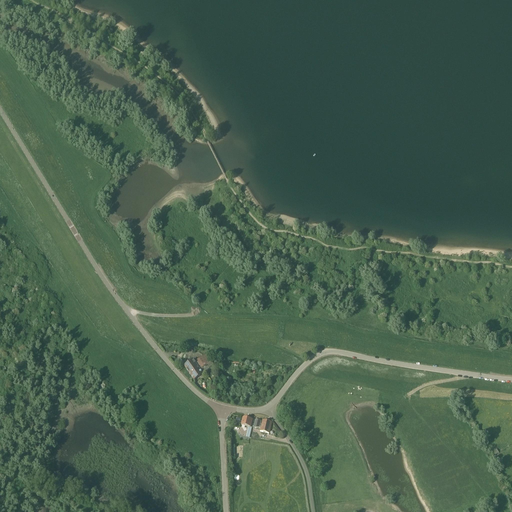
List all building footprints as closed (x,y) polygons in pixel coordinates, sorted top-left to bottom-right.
[(206,354),(196,361),(200,366),(210,360),(206,354)] [(194,370),(198,367),(193,360),(184,366),(189,373),(194,369),(194,370)] [(210,360),(200,366),(202,369),(207,365),(209,368),(214,365),(211,360),(210,360)] [(194,369),(189,373),(194,380),(203,374),(202,372),(203,371),(204,372),(210,369),(209,368),(207,365),(202,369),(200,366),(198,367),(194,370),(194,369)] [(243,417),(241,425),(249,427),(251,427),(252,419),(243,417)] [(255,420),(253,428),(256,429),(260,428),(260,427),(261,427),(260,432),(269,434),(272,422),(263,420),(262,424),(260,424),(261,421),(255,420)]
